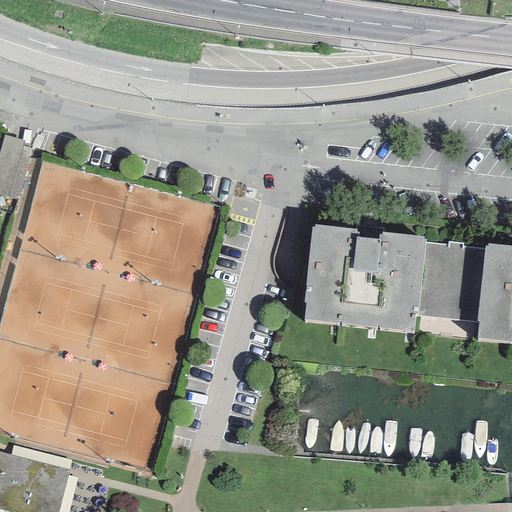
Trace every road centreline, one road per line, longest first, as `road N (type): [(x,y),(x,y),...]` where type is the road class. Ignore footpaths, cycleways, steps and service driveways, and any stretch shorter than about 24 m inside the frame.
road 1 (motorway): [(0,29),(134,69),(244,81),(387,71),(511,39)]
road 2 (primary): [(511,41),(220,0)]
